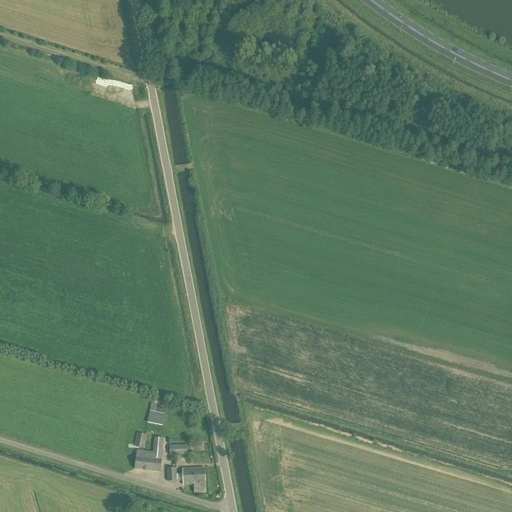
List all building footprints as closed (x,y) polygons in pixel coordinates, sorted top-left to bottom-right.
[(162,426),(165,415),(155,412),(156,404),(165,406),(166,402),(152,399),(150,411),(148,422),(162,426)] [(144,448),(147,435),(137,433),(135,446),(144,448)] [(135,469),(160,471),(160,472),(162,459),(164,438),(154,437),(153,452),(137,450),(135,469)] [(170,455),(188,454),(187,446),(170,446),(170,455)] [(195,493),(205,492),(204,468),(183,469),(183,474),(176,474),(176,468),(168,469),(168,482),(183,481),(184,485),(194,484),(195,493)]
